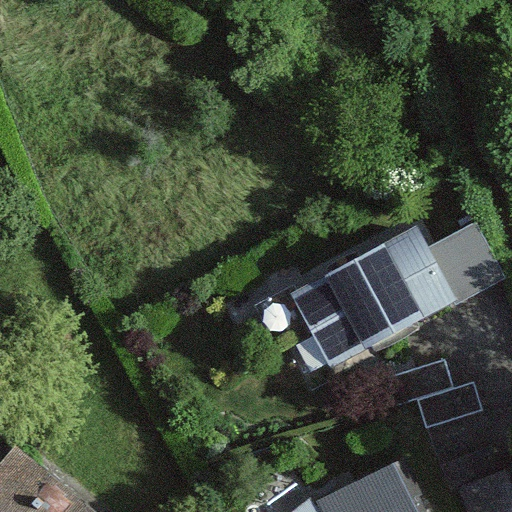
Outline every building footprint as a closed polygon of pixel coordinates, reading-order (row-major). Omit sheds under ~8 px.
[(415,232),(292,294),(328,365),(501,277),(474,226),(425,251),(415,232)] [(446,364),(390,380),(398,406),(419,400),(453,389),(446,364)] [(473,383),(453,389),(419,400),(427,427),(482,411),(473,383)] [(88,511),(18,449),(0,469),(0,511),(88,511)] [(415,511),(393,467),(320,502),(313,494),(290,511),(415,511)] [(511,511),(511,469),(460,489),(468,511),(511,511)]
